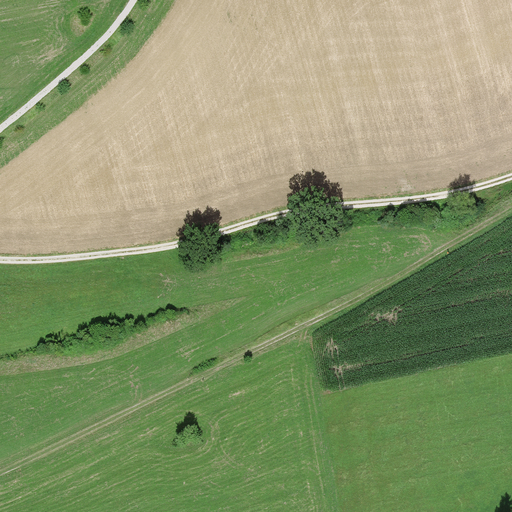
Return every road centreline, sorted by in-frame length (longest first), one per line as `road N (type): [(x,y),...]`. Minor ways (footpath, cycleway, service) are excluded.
road 1 (track): [(511,205),(284,335),(0,472)]
road 2 (track): [(0,261),(184,243),(305,209),(437,196),(511,175)]
road 3 (track): [(0,129),(114,27),(132,0)]
